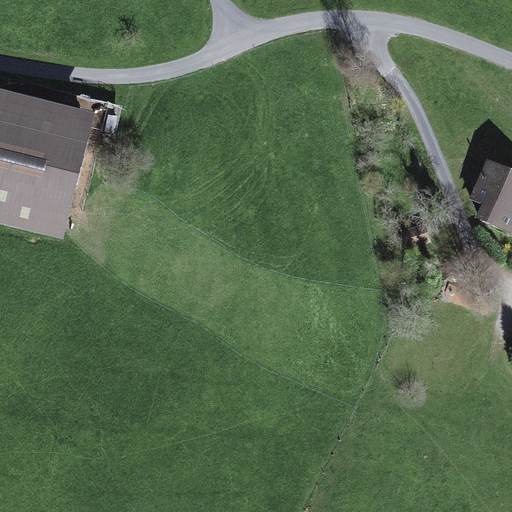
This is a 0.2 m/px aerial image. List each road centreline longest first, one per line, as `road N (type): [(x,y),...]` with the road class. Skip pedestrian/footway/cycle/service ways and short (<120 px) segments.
road 1 (track): [(335,17),(147,76),(0,66)]
road 2 (track): [(511,62),(445,36),(335,17)]
